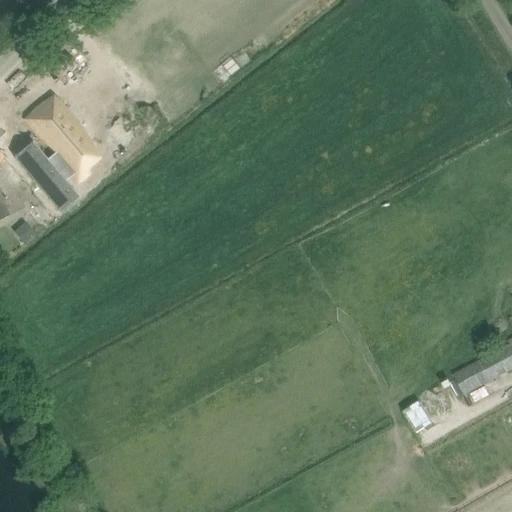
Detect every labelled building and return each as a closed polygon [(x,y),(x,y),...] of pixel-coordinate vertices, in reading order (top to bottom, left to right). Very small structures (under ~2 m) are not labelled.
[(33,143),(14,158),(61,213),(79,198),(68,185),(76,178),(80,183),(90,175),(87,172),(99,161),(80,138),(84,135),(54,99),(28,121),(45,141),(47,140),(57,153),(48,161),(33,143)] [(0,221),(11,216),(3,202),(6,201),(0,189),(0,221)] [(24,222),(14,231),(23,242),(34,233),(24,222)] [(487,355),(452,374),(463,395),(498,376),(499,378),(508,373),(507,372),(511,368),(511,337),(504,342),(503,341),(484,351),(487,355)] [(402,412),(415,433),(431,423),(418,402),(402,412)]
